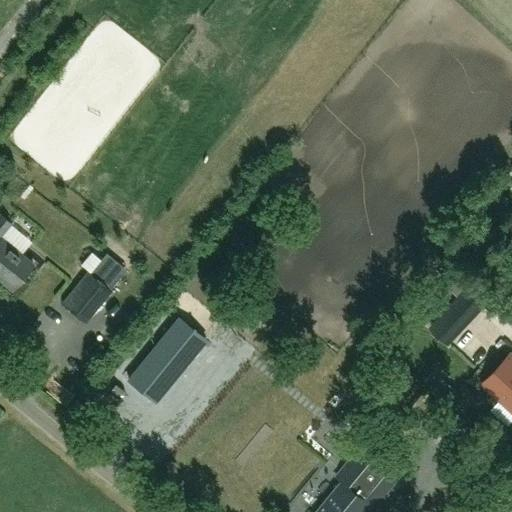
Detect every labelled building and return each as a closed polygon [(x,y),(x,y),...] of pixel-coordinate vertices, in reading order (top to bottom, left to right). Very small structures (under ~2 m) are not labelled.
[(0,279),(11,289),(33,264),(0,236),(0,234),(10,223),(0,214),(0,279)] [(26,249),(34,237),(11,222),(3,234),(26,249)] [(88,272),(62,302),(85,322),(111,291),(109,290),(121,275),(101,259),(89,273),(88,272)] [(450,302),(428,325),(439,336),(446,343),(468,320),(450,302)] [(179,316),(127,379),(154,400),(177,371),(205,337),(179,316)] [(511,354),(511,353),(483,383),(511,410),(511,354)] [(409,467),(369,435),(368,436),(374,441),(359,461),(353,455),(336,476),(342,481),(317,511),(362,511),(370,503),(376,508),(388,493),(409,467)]
